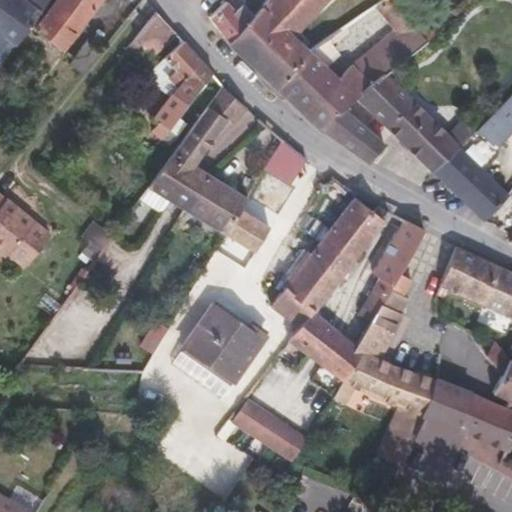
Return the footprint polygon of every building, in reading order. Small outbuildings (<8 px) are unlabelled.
[(0,0),(0,63),(14,45),(40,10),(46,0),(0,0)] [(99,0),(55,0),(34,28),(61,50),(99,0)] [(235,12),(243,5),(237,0),(227,0),(227,1),(226,2),(235,12)] [(384,0),(385,0),(268,0),(254,17),(228,43),(276,88),(310,52),(292,35),(323,0),(384,0)] [(210,16),(228,43),(254,17),(245,8),(243,5),(235,12),(226,2),(210,16)] [(175,33),(156,11),(123,49),(131,56),(135,51),(140,56),(147,49),(152,54),(175,33)] [(459,25),(453,19),(447,25),(452,31),(459,25)] [(336,54),(327,40),(310,52),(276,88),(319,128),(342,109),(357,96),(363,91),(385,75),(429,41),(415,25),(401,35),(398,31),(353,64),(339,79),(324,65),(336,54)] [(457,36),(464,44),(470,38),(463,31),(457,36)] [(170,130),(212,73),(183,41),(157,64),(145,76),(171,97),(154,118),(160,122),(170,130)] [(69,63),(83,73),(99,52),(85,42),(69,63)] [(448,136),(385,75),(363,91),(357,96),(391,130),(399,138),(433,171),(459,147),(448,136)] [(184,208),(205,172),(193,165),(226,120),(230,123),(246,107),(222,85),(148,186),(184,208)] [(480,126),(474,131),(493,148),(511,128),(511,105),(507,97),(480,126)] [(342,109),(319,128),(369,163),(377,153),(384,144),(342,109)] [(467,114),(448,136),(459,147),(466,139),(474,131),(480,126),(467,114)] [(252,129),(253,129),(261,121),(259,119),(252,129)] [(261,121),(253,129),(262,137),(271,129),(261,121)] [(153,131),(163,139),(170,130),(160,122),(153,131)] [(305,158),(284,141),(264,169),(286,185),(305,158)] [(484,219),(508,195),(459,147),(433,171),(484,219)] [(248,199),(205,172),(184,208),(226,234),(241,209),(248,199)] [(0,194),(0,251),(5,255),(7,252),(24,265),(49,235),(0,194)] [(386,210),(357,194),(319,240),(310,252),(341,277),(382,220),(383,219),(382,219),(386,210)] [(241,209),(226,234),(225,235),(254,253),(270,226),(241,209)] [(404,219),(386,210),(382,219),(383,219),(382,220),(398,229),(404,219)] [(425,230),(404,219),(398,229),(386,249),(372,273),(379,277),(366,295),(377,302),(382,305),(400,273),(425,230)] [(511,271),(456,246),(440,285),(508,316),(511,317),(511,271)] [(341,277),(310,252),(285,286),(285,287),(271,305),(270,306),(297,327),(308,313),(310,315),(313,311),(341,277)] [(344,381),(334,397),(345,403),(355,386),(387,401),(408,409),(421,415),(435,379),(432,378),(393,365),(379,359),(402,314),(401,313),(409,299),(403,295),(411,279),(400,273),(382,305),(377,302),(352,343),(363,352),(344,381)] [(221,292),(212,304),(246,328),(249,323),(255,315),(221,292)] [(377,302),(366,295),(357,311),(367,317),(377,302)] [(264,336),(284,349),(290,341),(288,339),(297,327),(270,306),(271,305),(266,302),(251,325),(265,334),(264,336)] [(234,380),(264,336),(265,334),(251,325),(249,323),(246,328),(212,304),(184,346),(234,380)] [(352,343),(313,311),(310,315),(308,313),(297,327),(288,339),(290,341),(344,381),(363,352),(352,343)] [(493,342),(486,356),(502,375),(509,361),(493,342)] [(234,380),(184,346),(172,364),(222,398),(234,380)] [(510,400),(505,407),(511,409),(511,360),(509,359),(509,361),(502,375),(493,393),(510,400)] [(476,395),(435,379),(421,415),(424,416),(414,437),(456,455),(465,432),(507,450),(509,451),(511,442),(511,409),(505,407),(476,395)] [(309,439),(247,398),(230,420),(295,463),(309,439)] [(390,449),(406,456),(414,437),(424,416),(421,415),(408,409),(390,449)] [(0,511),(25,511),(0,496),(0,511)]
